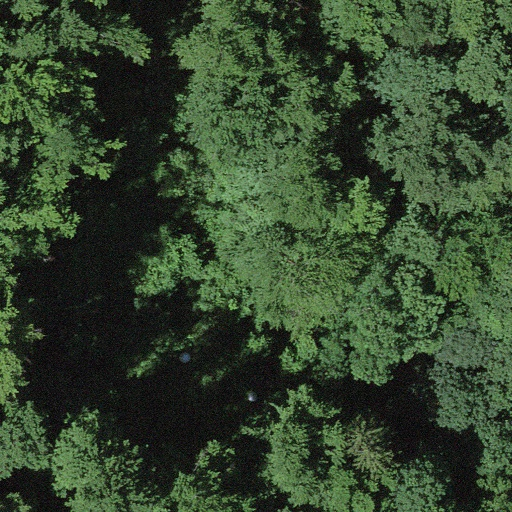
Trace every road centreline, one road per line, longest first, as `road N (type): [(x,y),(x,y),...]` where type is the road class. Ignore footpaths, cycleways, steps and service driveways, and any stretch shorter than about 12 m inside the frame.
road 1 (track): [(108,501),(242,399)]
road 2 (track): [(173,359),(104,511)]
